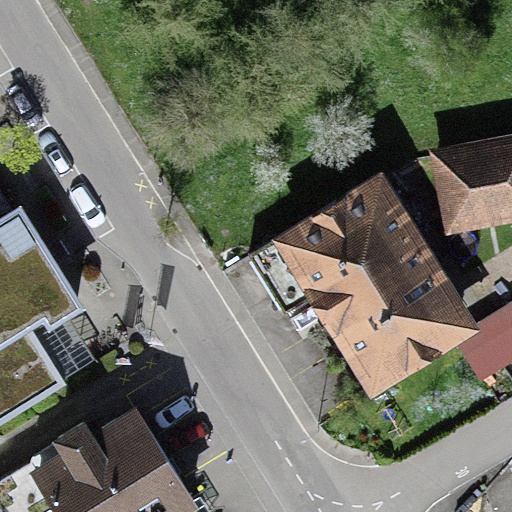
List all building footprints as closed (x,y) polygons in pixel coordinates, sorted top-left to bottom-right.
[(511,136),(433,154),(451,231),(511,217),(511,136)] [(374,185),(254,254),(284,306),(324,282),(376,371),(456,325),(374,185)] [(0,429),(69,385),(0,277),(0,429)] [(511,308),(465,337),(487,372),(511,356),(511,308)] [(184,511),(194,506),(125,398),(0,477),(0,504),(5,511),(184,511)]
